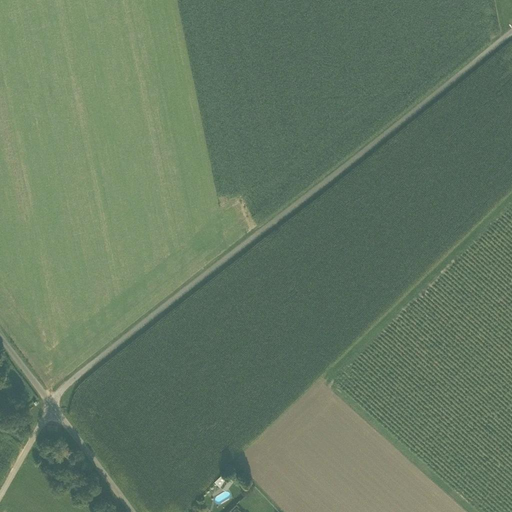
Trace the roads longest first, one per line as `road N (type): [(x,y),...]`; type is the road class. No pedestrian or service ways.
road 1 (track): [(0,496),(46,398),(511,33)]
road 2 (unclassified): [(129,511),(0,338)]
